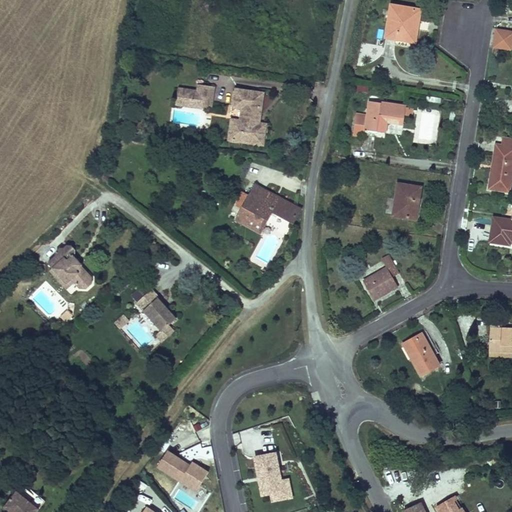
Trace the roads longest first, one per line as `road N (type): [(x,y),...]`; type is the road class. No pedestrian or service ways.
road 1 (residential): [(325,358),(313,325),(309,207),(350,0)]
road 2 (residential): [(454,282),(449,254),(490,0)]
road 3 (residential): [(325,358),(230,394),(219,423),(234,511)]
road 4 (tertiary): [(511,430),(448,436),(362,407)]
road 5 (residential): [(325,358),(454,282)]
